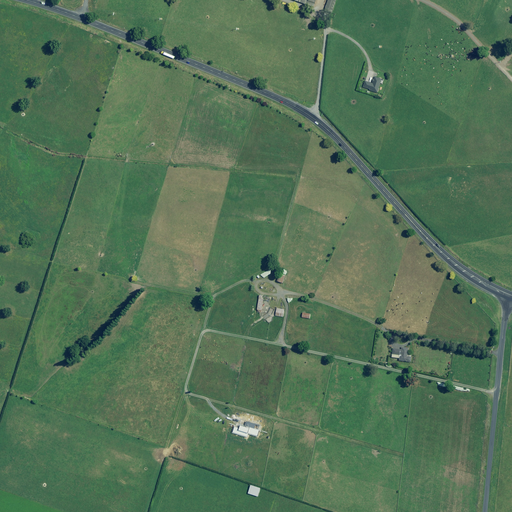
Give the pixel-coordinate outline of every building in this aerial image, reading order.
[(336,0),(328,0),(326,9),(332,12),(336,0)] [(382,79),(375,77),(373,83),(365,81),(363,87),(370,89),(369,90),(378,93),(382,79)] [(279,274),(277,281),(282,283),(285,276),(283,275),(279,274)] [(284,309),(277,308),(275,316),(283,317),(284,309)] [(411,357),(411,355),(408,355),(408,348),(402,347),(402,350),(393,349),(392,357),(400,358),(399,361),(411,362),(411,357)] [(250,485),(248,493),(256,496),(256,494),(258,495),(260,488),(250,485)]
